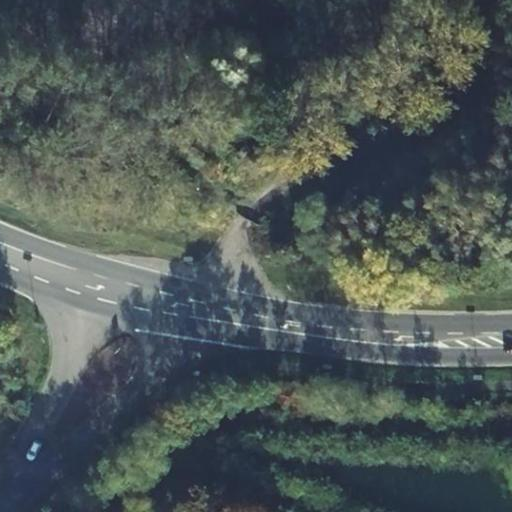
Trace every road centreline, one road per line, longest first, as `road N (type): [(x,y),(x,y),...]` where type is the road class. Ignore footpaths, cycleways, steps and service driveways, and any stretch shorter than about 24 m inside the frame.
road 1 (secondary): [(511,340),(288,329),(189,309)]
road 2 (unclassified): [(41,453),(80,439),(158,371),(189,309)]
road 3 (unclassified): [(94,284),(41,453)]
